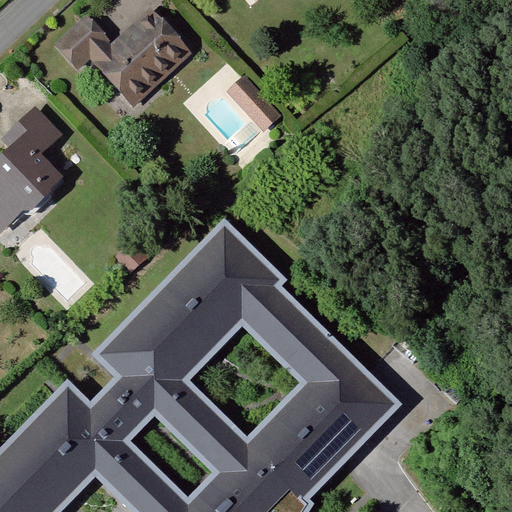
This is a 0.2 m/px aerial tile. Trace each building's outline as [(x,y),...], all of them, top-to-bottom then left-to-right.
[(130,103),(143,90),(183,53),(152,20),(150,20),(111,55),(82,24),(56,49),(75,70),(87,59),(130,103)] [(242,80),(229,92),(244,107),(257,96),(242,80)] [(244,107),(263,128),(276,116),(257,96),(244,107)] [(19,149),(0,167),(0,208),(12,221),(24,209),(34,209),(49,193),(48,191),(61,179),(38,156),(60,136),(38,112),(10,140),(19,149)] [(0,208),(0,223),(3,228),(12,221),(0,208)] [(278,286),(224,232),(97,361),(121,383),(129,391),(149,370),(173,393),(176,390),(242,324),(248,317),(273,292),(278,286)] [(147,256),(152,252),(141,241),(137,245),(147,256)] [(137,245),(125,255),(136,266),(147,256),(137,245)] [(173,393),(149,370),(129,391),(153,414),(221,478),(188,511),(122,447),(91,418),(75,435),(76,437),(68,445),(63,439),(59,438),(51,438),(39,443),(32,447),(21,453),(5,465),(0,469),(0,511),(43,511),(44,511),(72,474),(74,471),(75,468),(75,464),(74,461),(82,459),(83,461),(94,471),(136,511),(292,511),(303,502),(352,451),(331,431),(367,393),(358,384),(364,380),(273,292),(248,317),(315,380),(308,388),(244,455),(176,390),(173,393)] [(315,380),(248,317),(242,324),(308,388),(315,380)] [(358,384),(367,393),(331,431),(352,451),(394,408),(364,380),(358,384)] [(129,391),(121,383),(89,416),(91,418),(122,447),(153,414),(129,391)] [(89,416),(65,394),(0,461),(0,511),(54,511),(94,471),(83,461),(82,459),(74,461),(75,464),(75,468),(74,471),(72,474),(44,511),(43,511),(0,511),(0,469),(5,465),(21,453),(32,447),(39,443),(51,438),(59,438),(63,439),(68,445),(76,437),(75,435),(91,418),(89,416)] [(292,511),(306,511),(309,508),(303,502),(292,511)]
